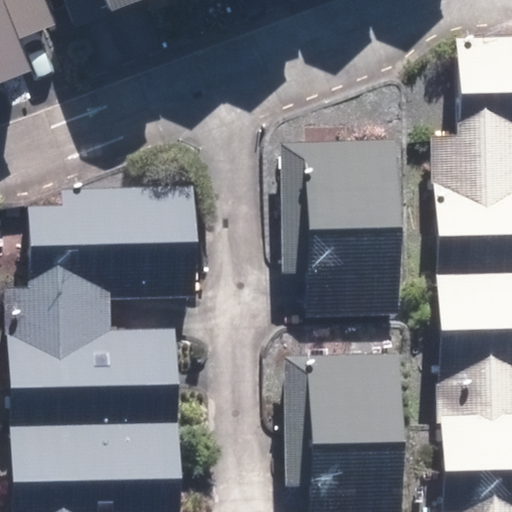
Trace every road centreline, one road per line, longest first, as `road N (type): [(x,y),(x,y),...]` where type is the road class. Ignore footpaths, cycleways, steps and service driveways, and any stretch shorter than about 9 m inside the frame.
road 1 (residential): [(240,511),(219,75)]
road 2 (residential): [(219,75),(0,158)]
road 3 (residential): [(419,0),(219,75)]
